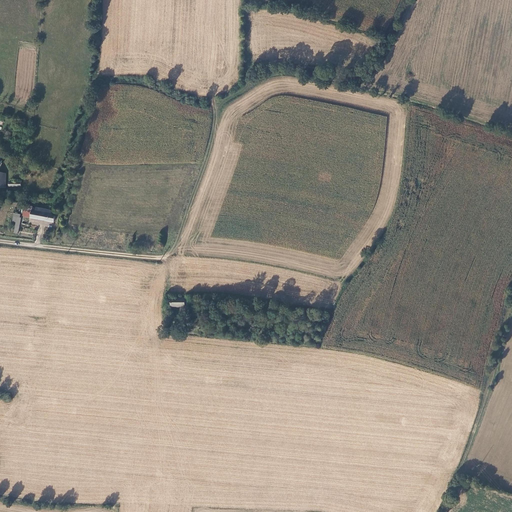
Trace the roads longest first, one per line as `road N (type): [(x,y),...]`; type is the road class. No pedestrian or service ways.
road 1 (track): [(250,0),(247,83),(221,109),(168,257)]
road 2 (track): [(168,257),(40,246)]
